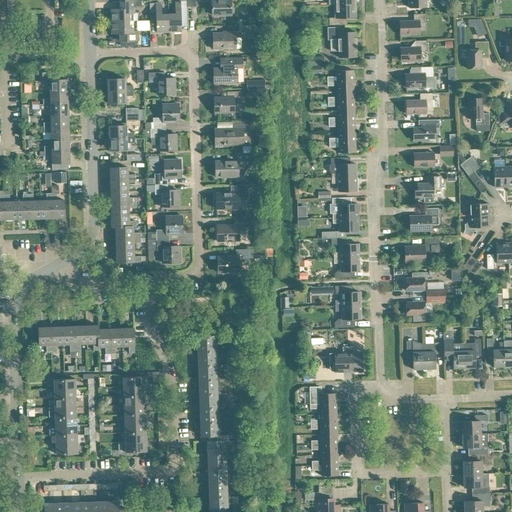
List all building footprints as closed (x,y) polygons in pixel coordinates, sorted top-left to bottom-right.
[(236,0),(221,0),(211,1),(212,15),(231,15),(230,0),(236,0)] [(425,0),(408,0),(409,8),(426,8),(425,0)] [(111,22),(129,21),(133,21),(132,7),(141,6),(140,1),(117,2),(117,9),(110,9),(111,22)] [(168,32),(168,14),(161,14),(160,3),(155,3),(149,3),(150,13),(155,13),(156,33),(168,32)] [(168,14),(168,32),(181,32),(180,3),(174,3),(175,14),(168,14)] [(329,25),(342,25),(347,25),(347,18),(355,18),(355,5),(334,5),(335,18),(328,18),(329,25)] [(400,35),(419,34),(419,23),(426,23),(425,14),(413,14),(413,21),(399,21),(400,35)] [(133,21),(129,21),(111,22),(111,34),(114,34),(114,41),(139,41),(138,31),(133,31),(133,21)] [(330,45),(356,45),(356,32),(338,33),(337,27),(327,28),(327,40),(330,40),(330,45)] [(235,37),(235,32),(226,32),(226,33),(212,33),(212,49),(235,49),(235,48),(241,48),(241,37),(235,37)] [(401,61),(420,61),(420,52),(427,52),(426,40),(414,41),(414,47),(400,48),(401,61)] [(467,69),(480,68),(480,58),(488,58),(488,42),(474,42),(475,50),(467,50),(467,69)] [(356,45),(330,45),(330,51),(338,51),(338,57),(356,57),(356,45)] [(308,65),(324,65),(324,56),(308,57),(308,65)] [(213,84),(237,83),(237,68),(242,68),(241,57),(220,58),(220,68),(213,68),(213,84)] [(308,74),(321,73),(321,65),(308,66),(308,74)] [(433,77),(432,67),(420,67),(420,74),(405,74),(405,88),(435,87),(435,77),(433,77)] [(336,81),(353,81),(353,70),(336,71),(336,77),(327,77),(327,81),(333,81),(336,81)] [(67,78),(64,79),(63,72),(41,72),(42,86),(49,86),(49,92),(67,92),(67,78)] [(164,79),(164,72),(148,73),(148,83),(156,82),(157,95),(175,94),(174,78),(164,79)] [(257,81),(257,78),(246,79),(246,89),(261,89),(261,81),(257,81)] [(107,91),(132,91),(132,86),(125,86),(125,79),(107,79),(107,91)] [(336,91),(353,91),(353,81),(336,81),(336,91)] [(132,91),(107,91),(108,103),(125,103),(125,96),(132,96),(132,91)] [(337,102),(354,101),(353,91),(336,91),(337,102)] [(43,104),(67,104),(67,92),(49,92),(49,99),(42,99),(43,104)] [(214,113),(234,112),(233,98),(240,98),(240,92),(222,92),(220,98),(213,98),(214,113)] [(406,114),(425,114),(425,112),(432,112),(432,93),(419,94),(419,100),(406,101),(406,114)] [(482,114),(482,98),(468,99),(468,124),(475,123),(476,131),(489,131),(489,125),(488,113),(482,114)] [(337,112),(354,111),(354,101),(337,102),(337,112)] [(50,116),(68,115),(67,104),(43,104),(39,104),(39,109),(50,109),(50,116)] [(152,129),(165,128),(165,122),(178,122),(178,104),(162,104),(162,118),(152,118),(152,129)] [(511,104),(506,105),(506,112),(500,112),(500,123),(507,123),(507,124),(511,124),(511,104)] [(337,122),(354,122),(354,111),(337,112),(337,122)] [(43,128),(68,127),(68,115),(50,116),(50,122),(43,123),(43,128)] [(413,141),(427,140),(427,139),(435,138),(435,129),(439,129),(439,120),(420,120),(420,128),(412,128),(413,141)] [(251,122),(251,121),(232,122),(232,129),(214,129),(214,143),(223,143),(223,145),(243,145),(243,146),(250,146),(250,136),(246,136),(246,132),(249,132),(249,131),(253,131),(253,122),(251,122)] [(338,132),(354,132),(354,122),(337,122),(338,132)] [(108,138),(134,138),(133,133),(126,133),(126,126),(108,126),(108,138)] [(50,139),(68,139),(68,127),(43,128),(43,133),(50,133),(50,139)] [(151,129),(145,129),(145,138),(150,138),(151,144),(152,145),(158,145),(158,151),(176,150),(176,134),(165,134),(165,128),(152,129),(151,129)] [(338,143),(355,142),(354,132),(338,132),(338,138),(329,138),(329,143),(338,143)] [(134,138),(108,138),(109,150),(127,150),(126,143),(134,143),(134,138)] [(44,151),(69,151),(68,139),(50,139),(51,146),(44,146),(44,151)] [(338,143),(329,143),(329,147),(338,147),(338,153),(355,153),(355,142),(338,143)] [(439,157),(453,156),(452,146),(439,146),(439,157)] [(69,151),(44,151),(39,151),(39,156),(51,156),(51,163),(69,163),(69,151)] [(414,167),(434,167),(433,153),(413,153),(414,167)] [(215,177),(238,177),(238,176),(243,176),(249,166),(251,166),(251,154),(226,154),(227,161),(214,161),(215,177)] [(465,161),(473,172),(479,167),(471,156),(465,161)] [(331,178),(356,178),(355,164),(349,164),(349,158),(330,158),(330,165),(329,167),(329,171),(331,173),(331,178)] [(154,185),(167,184),(167,178),(180,178),(180,160),(163,160),(164,174),(154,174),(154,178),(146,178),(146,185),(154,185)] [(468,176),(473,172),(465,161),(460,165),(468,176)] [(110,180),(134,179),(134,174),(127,174),(127,167),(109,168),(110,180)] [(494,187),(505,187),(505,167),(493,167),(494,187)] [(424,203),(433,203),(433,188),(441,188),(440,177),(428,177),(429,183),(417,183),(417,190),(414,190),(414,200),(424,199),(424,203)] [(356,178),(331,178),(331,184),(337,184),(338,192),(356,191),(356,178)] [(110,192),(128,191),(128,184),(135,184),(134,179),(110,180),(110,192)] [(167,184),(154,185),(154,195),(159,194),(160,207),(178,206),(177,190),(167,190),(167,184)] [(216,209),(239,209),(239,198),(248,198),(247,185),(230,186),(230,193),(215,193),(216,209)] [(51,193),(52,218),(64,218),(63,200),(56,200),(56,193),(58,193),(58,186),(51,186),(51,193)] [(110,203),(135,203),(135,198),(128,198),(128,191),(110,192),(110,203)] [(40,219),(52,218),(51,193),(46,193),(46,200),(39,201),(40,219)] [(16,219),(28,219),(27,194),(22,194),(22,201),(16,201),(16,219)] [(40,219),(39,201),(33,201),(32,194),(27,194),(28,219),(40,219)] [(16,219),(16,201),(9,202),(9,195),(4,195),(4,220),(16,219)] [(332,218),(357,218),(357,204),(351,204),(350,198),(332,199),(332,204),(329,204),(330,213),(332,213),(332,218)] [(110,215),(128,215),(128,208),(135,208),(135,203),(110,203),(110,215)] [(468,216),(488,215),(488,203),(468,204),(468,216)] [(307,207),(298,207),(299,217),(308,217),(307,207)] [(410,232),(431,231),(430,225),(438,225),(437,208),(425,208),(425,215),(409,216),(410,232)] [(115,227),(133,226),(136,226),(136,221),(129,221),(128,215),(110,215),(111,227),(115,227)] [(488,215),(468,216),(469,218),(465,225),(464,224),(465,230),(463,232),(470,236),(472,233),(475,235),(476,232),(478,233),(481,227),(489,227),(488,215)] [(148,241),(168,240),(168,234),(182,234),(181,216),(165,216),(165,230),(155,230),(155,231),(152,231),(152,232),(147,232),(148,241)] [(217,241),(238,241),(238,233),(245,233),(245,227),(251,227),(251,217),(233,218),(234,225),(216,225),(217,241)] [(357,218),(332,218),(332,224),(339,224),(339,232),(357,231),(357,218)] [(115,239),(140,238),(140,233),(133,233),(133,226),(115,227),(115,239)] [(115,250),(133,250),(133,243),(140,243),(140,238),(115,239),(115,250)] [(346,244),(346,238),(336,238),(332,238),(332,245),(339,245),(339,253),(333,253),(333,258),(358,258),(358,244),(346,244)] [(404,263),(425,262),(424,252),(438,252),(438,239),(424,239),(424,245),(412,246),(412,247),(404,247),(404,263)] [(168,240),(148,241),(148,251),(161,250),(161,263),(179,262),(179,246),(168,246),(168,240)] [(496,263),(508,263),(507,243),(495,243),(496,263)] [(217,272),(238,272),(238,266),(248,265),(248,258),(265,258),(265,249),(235,250),(235,257),(217,257),(217,272)] [(133,250),(115,250),(116,262),(134,262),(141,261),(141,256),(134,256),(133,250)] [(468,271),(476,260),(470,256),(462,267),(468,271)] [(358,258),(333,258),(333,264),(340,264),(340,271),(337,271),(334,274),(334,278),(353,277),(353,271),(359,271),(358,258)] [(476,260),(468,271),(474,275),(482,264),(476,260)] [(424,279),(424,273),(427,273),(427,272),(411,273),(412,273),(412,279),(405,279),(405,291),(424,290),(423,279),(424,279)] [(335,306),(360,306),(359,292),(349,292),(349,286),(321,287),(321,294),(341,293),(341,300),(334,301),(335,306)] [(425,303),(445,303),(444,289),(425,289),(425,303)] [(493,306),(501,306),(501,294),(493,294),(493,306)] [(424,321),(424,314),(425,314),(424,302),(406,303),(406,315),(413,315),(413,321),(412,321),(412,322),(425,321),(424,321)] [(360,306),(335,306),(335,312),(341,311),(341,319),(338,319),(334,323),(334,327),(334,328),(354,327),(354,319),(360,319),(360,306)] [(98,347),(98,329),(97,325),(85,326),(86,344),(93,343),(93,350),(98,350),(98,347)] [(69,351),(75,351),(74,326),(62,327),(63,345),(69,344),(69,351)] [(79,344),(86,344),(85,326),(74,326),(75,351),(80,351),(79,344)] [(46,352),(51,352),(50,327),(38,328),(39,345),(46,345),(46,352)] [(56,345),(63,345),(62,327),(50,327),(51,352),(56,352),(56,345)] [(121,329),(122,346),(128,346),(128,353),(134,353),(133,346),(134,346),(133,328),(121,329)] [(105,354),(110,354),(109,329),(98,329),(98,347),(105,347),(105,354)] [(115,347),(122,346),(121,329),(109,329),(110,354),(115,354),(115,347)] [(453,368),(464,368),(463,343),(459,343),(459,351),(452,351),(451,331),(442,332),(443,362),(452,362),(453,368)] [(215,336),(196,337),(197,351),(197,365),(198,393),(200,442),(206,442),(225,441),(228,441),(228,435),(218,435),(217,407),(217,400),(216,364),(215,350),(220,350),(219,336),(215,336)] [(504,367),(503,349),(503,342),(499,342),(499,349),(492,350),(492,338),(486,338),(486,356),(484,356),(484,363),(493,363),(493,367),(504,367)] [(463,343),(464,368),(475,368),(474,354),(480,354),(480,339),(474,339),(474,343),(463,343)] [(503,349),(504,367),(511,366),(511,340),(503,341),(503,342),(503,349)] [(423,369),(423,344),(412,341),(406,341),(406,356),(412,356),(412,370),(423,369)] [(423,344),(423,369),(435,369),(434,355),(441,355),(440,342),(434,342),(434,344),(423,344)] [(335,372),(348,372),(347,347),(342,347),(342,353),(335,354),(335,353),(329,353),(329,368),(334,368),(335,372)] [(347,347),(348,372),(362,371),(361,353),(353,353),(353,347),(347,347)] [(122,387),(144,386),(144,377),(122,377),(122,387)] [(53,389),(75,389),(75,379),(53,380),(53,389)] [(122,396),(144,395),(144,386),(122,387),(122,396)] [(319,404),(336,403),(335,393),(321,394),(321,387),(309,387),(309,404),(319,404)] [(54,398),(75,398),(75,389),(53,389),(54,398)] [(123,405),(144,405),(144,395),(122,396),(123,405)] [(54,408),(76,407),(75,398),(54,398),(54,408)] [(336,403),(319,404),(319,414),(336,414),(336,403)] [(123,415),(145,414),(144,405),(123,405),(123,415)] [(54,417),(76,416),(76,407),(54,408),(54,417)] [(123,424),(145,423),(145,414),(123,415),(123,424)] [(320,424),(336,424),(336,414),(319,414),(320,424)] [(462,434),(480,434),(479,421),(487,421),(486,415),(474,415),(474,421),(461,422),(462,434)] [(54,426),(76,425),(76,416),(54,417),(54,426)] [(238,421),(238,417),(233,418),(234,435),(244,434),(244,421),(238,421)] [(124,433),(145,432),(145,423),(123,424),(124,433)] [(320,435),(337,434),(336,424),(320,424),(320,435)] [(55,435),(76,435),(76,425),(54,426),(55,435)] [(124,442),(146,441),(145,432),(124,433),(124,442)] [(320,445),(337,445),(337,434),(320,435),(320,445)] [(468,454),(487,454),(487,434),(480,434),(462,434),(462,447),(467,447),(468,454)] [(55,444),(77,444),(76,435),(55,435),(55,444)] [(146,441),(124,442),(118,442),(118,454),(125,453),(125,452),(146,451),(146,441)] [(225,441),(206,442),(208,511),(218,511),(227,511),(225,441)] [(77,444),(55,444),(55,454),(77,453),(77,444)] [(320,455),(337,455),(337,445),(320,445),(320,455)] [(463,474),(481,474),(481,466),(488,466),(488,461),(491,461),(491,458),(499,458),(499,455),(491,455),(491,453),(487,454),(468,454),(468,461),(463,461),(463,474)] [(321,466),(338,465),(337,455),(320,455),(321,466)] [(338,465),(321,466),(321,476),(338,475),(338,465)] [(471,494),(489,494),(488,474),(481,474),(463,474),(463,487),(471,487),(471,494)] [(320,499),(320,492),(304,493),(304,500),(314,500),(314,511),(339,511),(339,505),(333,506),(333,499),(320,499)] [(464,511),(482,511),(482,506),(489,506),(489,494),(471,494),(472,501),(464,501),(464,511)] [(90,511),(99,511),(99,501),(90,502),(90,511)] [(99,511),(108,511),(108,501),(99,501),(99,511)] [(108,501),(108,511),(126,511),(126,509),(118,509),(118,501),(108,501)] [(53,511),(62,511),(62,502),(53,503),(53,511)] [(62,511),(71,511),(72,502),(62,502),(62,511)] [(81,511),(81,502),(72,502),(71,511),(81,511)] [(81,511),(90,511),(90,502),(81,502),(81,511)] [(53,511),(53,503),(44,503),(43,511),(53,511)] [(423,511),(423,503),(410,503),(404,504),(404,511),(429,511),(430,511),(423,511)]
